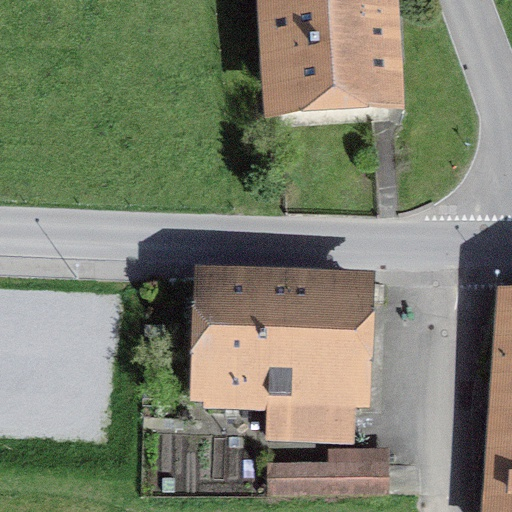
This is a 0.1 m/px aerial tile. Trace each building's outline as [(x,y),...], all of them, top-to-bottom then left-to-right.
[(341,12),(340,0),(253,0),(254,13),(275,13),(341,12)] [(281,117),(390,111),(385,8),(341,12),(275,13),(281,117)] [(360,420),(364,285),(180,280),(176,415),(360,420)] [(511,511),(511,299),(487,298),(473,511),(511,511)] [(256,506),(376,507),(377,473),(256,471),(256,506)]
